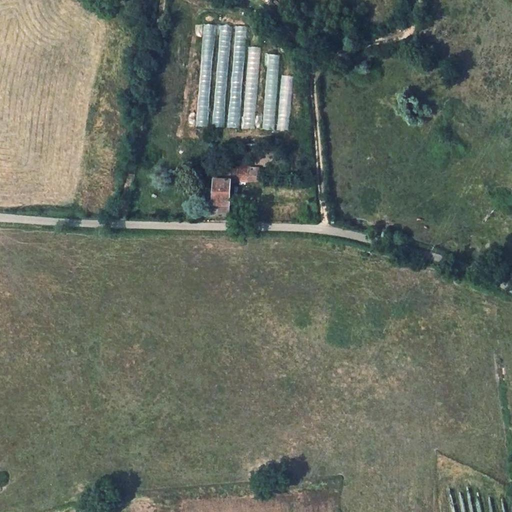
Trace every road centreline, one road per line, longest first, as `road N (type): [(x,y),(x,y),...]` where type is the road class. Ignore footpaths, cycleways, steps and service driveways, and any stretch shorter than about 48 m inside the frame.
road 1 (unclassified): [(511,289),(413,249),(324,229),(0,218)]
road 2 (track): [(418,0),(412,32),(316,63),(324,229)]
